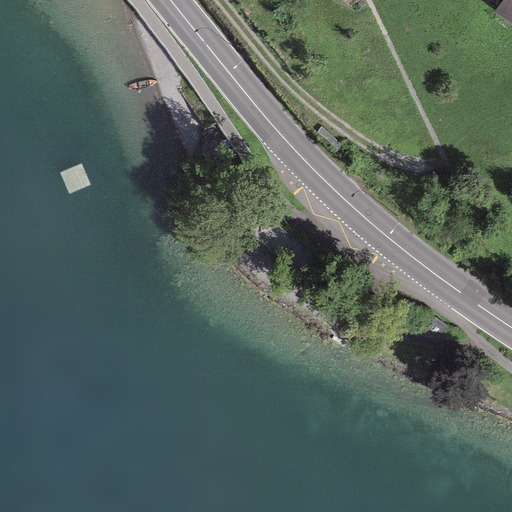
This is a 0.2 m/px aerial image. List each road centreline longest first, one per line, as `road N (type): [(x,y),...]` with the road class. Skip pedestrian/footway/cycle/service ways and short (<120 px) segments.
road 1 (primary): [(170,0),(336,191),(511,327)]
road 2 (track): [(447,168),(395,163),(282,78),(221,0)]
